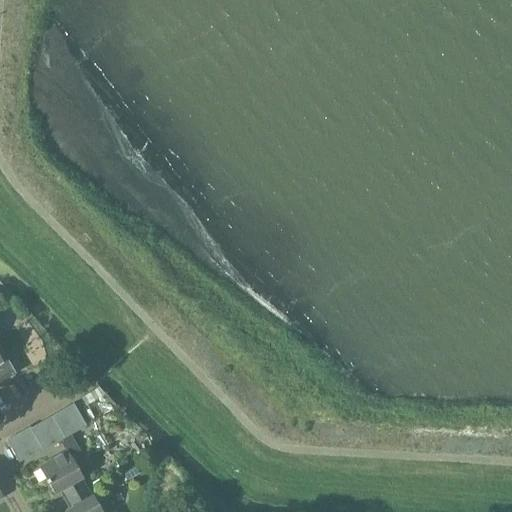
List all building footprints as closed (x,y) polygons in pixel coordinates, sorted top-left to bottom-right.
[(236,328),(224,335),(231,347),(243,340),(236,328)] [(0,346),(0,387),(18,377),(11,364),(0,346)] [(101,390),(84,400),(89,410),(107,399),(101,390)] [(65,413),(78,435),(89,429),(76,407),(65,413)] [(68,441),(74,438),(78,435),(65,413),(55,419),(68,441)] [(57,447),(62,444),(68,441),(55,419),(44,425),(57,447)] [(44,425),(33,432),(45,452),(44,453),(45,454),(57,447),(44,425)] [(34,459),(44,453),(45,452),(33,432),(32,430),(20,437),(34,459)] [(34,459),(20,437),(8,444),(22,466),(34,459)] [(74,438),(68,441),(62,444),(69,455),(42,470),(58,498),(65,493),(70,502),(90,491),(85,483),(86,482),(73,461),(83,455),(74,438)] [(141,478),(134,466),(124,472),(130,483),(141,478)] [(90,491),(70,502),(76,511),(74,511),(102,511),(96,499),(95,500),(90,491)]
